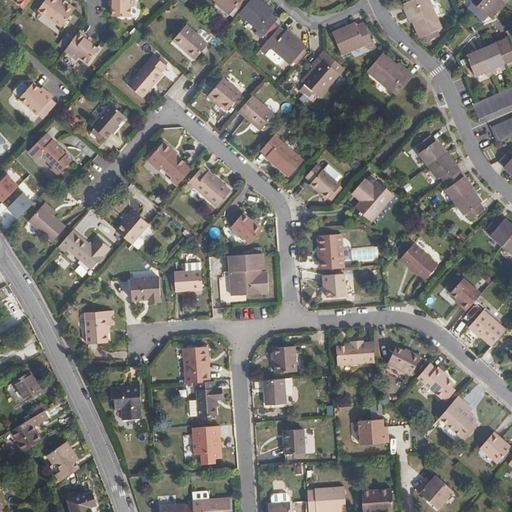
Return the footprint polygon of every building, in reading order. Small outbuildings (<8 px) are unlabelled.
[(44,0),(38,8),(61,25),(73,10),(72,9),(60,0),(59,0),(44,0)] [(112,0),(112,5),(112,12),(133,14),(133,0),(112,0)] [(213,0),(217,2),(215,5),(228,16),(241,0),(213,0)] [(256,0),(252,0),(240,15),(260,30),(256,34),(262,39),(277,21),(272,16),(274,14),(256,0)] [(432,0),(419,0),(406,6),(409,13),(413,11),(426,39),(446,30),(432,0)] [(470,0),(467,4),(481,16),(486,11),(491,15),(503,0),(470,0)] [(359,25),(336,36),(345,56),(368,46),(370,50),(377,47),(367,24),(361,27),(359,25)] [(173,41),(182,48),(183,46),(197,58),(208,45),(187,26),(173,41)] [(280,30),(265,47),(271,52),(272,52),(274,49),(288,61),(294,66),(308,48),(289,32),(286,34),(280,30)] [(79,32),(65,51),(84,65),(97,49),(89,42),(83,39),(85,36),(79,32)] [(511,37),(511,36),(469,55),(477,73),(487,69),(489,74),(499,70),(497,65),(511,58),(511,37)] [(183,46),(182,48),(195,60),(197,58),(183,46)] [(272,52),(271,52),(269,55),(281,65),(284,65),(288,61),(274,49),(272,52)] [(326,63),(306,85),(322,99),(347,70),(327,53),(322,59),(326,63)] [(128,86),(141,96),(151,85),(149,84),(151,82),(154,85),(163,74),(161,72),(166,66),(154,55),(128,86)] [(386,56),(372,73),(403,99),(420,79),(412,73),(410,76),(386,56)] [(223,79),(209,95),(222,107),(227,111),(242,94),(223,79)] [(151,85),(141,96),(143,98),(154,85),(151,82),(149,84),(151,85)] [(13,93),(19,98),(27,89),(22,84),(20,84),(13,91),(13,93)] [(18,99),(35,115),(51,98),(45,93),(44,95),(38,90),(31,84),(27,89),(19,98),(18,99)] [(511,88),(475,105),(482,121),(511,107),(511,88)] [(222,107),(209,95),(207,97),(220,109),(222,107)] [(251,97),(238,113),(250,123),(251,121),(261,130),(273,116),(251,97)] [(51,98),(35,115),(40,119),(56,102),(51,98)] [(112,104),(92,127),(97,131),(106,139),(113,132),(126,117),(112,104)] [(511,118),(492,128),(499,144),(511,137),(511,118)] [(251,121),(250,123),(260,131),(261,130),(251,121)] [(424,150),(440,175),(443,173),(451,185),(448,187),(464,211),(466,210),(471,216),(484,207),(480,201),(482,199),(467,175),(469,173),(461,161),(458,162),(442,138),(440,139),(436,133),(423,142),(427,148),(424,150)] [(46,134),(44,136),(50,143),(53,140),(46,134)] [(50,143),(44,136),(29,152),(35,159),(38,156),(42,158),(54,169),(59,164),(65,170),(73,161),(53,140),(50,143)] [(274,136),(261,151),(267,156),(266,157),(289,177),(303,161),(274,136)] [(170,181),(177,187),(191,170),(172,153),(173,151),(164,143),(150,159),(172,179),(170,181)] [(506,169),(511,173),(511,151),(510,150),(501,161),(507,166),(506,169)] [(59,164),(54,169),(60,175),(65,170),(59,164)] [(329,165),(324,171),(337,183),(342,177),(329,165)] [(317,166),(307,178),(312,183),(310,185),(318,192),(319,191),(329,200),(330,199),(341,186),(337,183),(324,171),(317,166)] [(203,167),(188,184),(193,189),(195,186),(218,206),(232,191),(209,171),(208,172),(203,167)] [(7,175),(0,181),(0,199),(2,202),(19,186),(7,175)] [(364,180),(354,192),(368,204),(366,206),(360,213),(376,227),(399,200),(389,190),(383,186),(378,192),(364,180)] [(341,186),(330,199),(332,201),(343,188),(341,186)] [(368,204),(354,192),(352,195),(366,206),(368,204)] [(23,193),(7,209),(17,219),(33,203),(23,193)] [(47,204),(43,207),(55,217),(58,213),(47,204)] [(55,217),(43,207),(24,230),(48,250),(67,227),(55,217)] [(116,230),(132,244),(149,224),(132,210),(127,215),(128,217),(116,230)] [(492,235),(511,252),(511,224),(506,219),(504,221),(499,216),(488,228),(494,233),(492,235)] [(239,217),(223,227),(235,248),(252,239),(239,217)] [(314,228),(313,218),(304,219),(305,229),(314,228)] [(319,246),(320,269),(345,267),(343,233),(320,235),(321,246),(319,246)] [(414,244),(401,259),(412,268),(410,269),(417,275),(419,274),(425,280),(438,265),(414,244)] [(262,254),(229,256),(231,296),(269,293),(267,273),(260,273),(260,270),(263,270),(262,254)] [(60,256),(48,269),(74,292),(92,270),(81,260),(74,268),(60,256)] [(202,270),(175,272),(176,291),(204,289),(202,270)] [(344,274),(323,275),(323,284),(326,284),(328,298),(345,296),(344,274)] [(132,300),(145,299),(144,297),(150,296),(150,299),(150,301),(161,301),(160,277),(131,279),(132,300)] [(464,309),(467,311),(482,294),(464,278),(455,288),(451,293),(461,303),(460,305),(464,309)] [(114,311),(86,313),(88,344),(108,343),(107,326),(115,326),(115,322),(112,320),(112,317),(114,315),(114,311)] [(470,327),(492,346),(506,330),(484,311),(470,327)] [(375,362),(374,342),(364,343),(364,340),(352,341),(352,344),(337,345),(338,365),(375,362)] [(275,348),(275,352),(276,360),(277,373),(297,372),(296,346),(275,348)] [(185,371),(187,383),(197,382),(208,382),(206,359),(209,359),(208,347),(184,348),(185,371)] [(396,347),(388,364),(412,376),(421,357),(410,352),(409,353),(396,347)] [(437,369),(431,363),(419,378),(443,399),(455,385),(449,379),(450,377),(439,367),(437,369)] [(28,370),(13,379),(24,398),(39,389),(28,370)] [(285,379),(265,380),(267,405),(287,404),(285,379)] [(215,388),(215,381),(211,381),(208,382),(197,382),(199,401),(200,416),(200,417),(217,416),(216,400),(221,400),(220,388),(215,388)] [(133,383),(133,388),(133,398),(141,397),(140,383),(133,383)] [(133,398),(133,388),(125,389),(125,387),(111,388),(112,399),(115,399),(116,410),(122,409),(123,421),(142,419),(141,408),(142,408),(141,397),(133,398)] [(458,396),(440,418),(462,438),(476,422),(468,415),(473,409),(458,396)] [(37,401),(28,406),(32,412),(40,408),(37,401)] [(200,416),(199,401),(191,402),(192,417),(200,416)] [(44,409),(9,429),(22,451),(41,440),(32,424),(47,415),(44,409)] [(385,430),(384,427),(383,419),(359,421),(361,445),(389,442),(388,431),(385,430)] [(476,422),(462,438),(466,441),(472,433),(480,425),(476,422)] [(220,426),(193,428),(194,455),(201,454),(201,465),(216,464),(216,459),(223,459),(222,448),(218,448),(217,442),(221,442),(220,426)] [(288,438),(285,438),(287,455),(296,454),(306,454),(307,454),(305,430),(287,431),(288,438)] [(500,441),(502,439),(494,432),(481,448),(499,464),(510,450),(500,441)] [(511,447),(502,439),(500,441),(510,450),(511,447)] [(54,472),(59,481),(77,468),(73,461),(76,459),(71,450),(68,452),(63,441),(45,453),(50,463),(53,462),(58,470),(54,472)] [(418,490),(419,491),(439,509),(454,491),(439,477),(436,475),(431,481),(429,484),(426,481),(418,490)] [(347,511),(346,488),(308,491),(309,511),(311,511),(317,511),(347,511)] [(394,511),(393,489),(363,491),(364,511),(377,511),(383,511),(394,511)] [(91,492),(66,499),(70,511),(89,511),(88,506),(95,504),(91,492)] [(274,497),(274,504),(291,503),(290,496),(288,494),(276,495),(274,497)] [(194,511),(231,511),(231,497),(193,501),(194,504),(194,511)] [(274,504),(269,504),(269,511),(291,511),(291,503),(274,504)]
